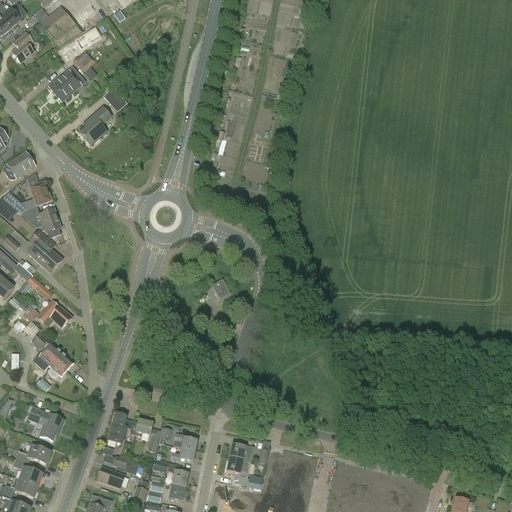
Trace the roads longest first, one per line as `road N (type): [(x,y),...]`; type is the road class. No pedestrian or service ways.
road 1 (unknown): [(275,0),(224,234)]
road 2 (unclassified): [(230,410),(227,392),(258,299),(259,262),(234,238),(188,220)]
road 3 (tertiary): [(172,193),(216,0)]
road 4 (tertiary): [(110,385),(159,238)]
road 5 (tertiary): [(62,511),(110,385)]
road 6 (residential): [(75,250),(94,379)]
road 7 (residential): [(94,379),(88,400),(70,411),(0,380)]
